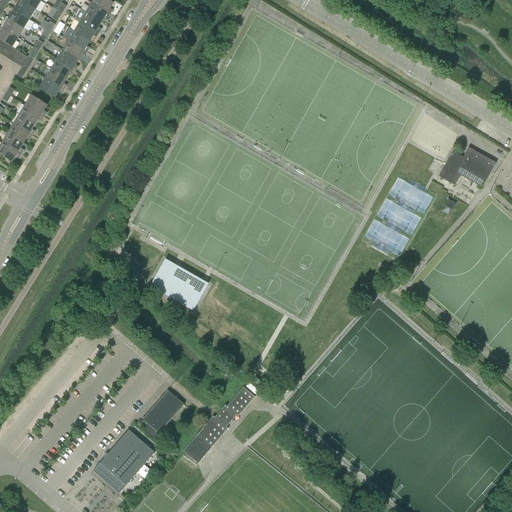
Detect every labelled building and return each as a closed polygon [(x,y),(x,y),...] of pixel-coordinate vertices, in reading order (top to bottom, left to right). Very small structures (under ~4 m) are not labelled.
[(41,1),(39,0),(20,0),(20,1),(36,11),(41,1)] [(94,0),(92,4),(110,15),(113,11),(110,9),(113,4),(106,0),(94,0)] [(36,11),(20,1),(14,10),(30,20),(36,11)] [(86,13),(102,23),(105,18),(108,19),(110,15),(92,4),(86,13)] [(65,9),(60,6),(57,11),(62,14),(65,9)] [(14,10),(8,19),(24,29),(30,20),(14,10)] [(57,11),(53,17),(58,20),(62,14),(57,11)] [(80,23),(99,34),(101,30),(98,28),(102,23),(86,13),(80,23)] [(8,19),(2,29),(19,38),(24,29),(8,19)] [(60,22),(55,32),(60,34),(65,25),(60,22)] [(75,32),(90,42),(93,37),(96,38),(99,34),(80,23),(75,32)] [(54,27),(49,24),(45,30),(50,33),(54,27)] [(7,45),(12,48),(13,48),(19,38),(2,29),(0,32),(0,40),(2,42),(7,45)] [(42,36),(47,39),(50,33),(45,30),(42,36)] [(69,41),(88,53),(90,49),(87,47),(90,42),(75,32),(69,41)] [(40,50),(42,46),(44,44),(39,41),(35,47),(40,50)] [(52,50),(55,44),(48,41),(45,46),(52,50)] [(63,51),(79,60),(82,55),(85,57),(88,53),(69,41),(63,51)] [(6,58),(12,48),(7,45),(0,55),(6,58)] [(17,51),(13,48),(12,48),(6,58),(11,61),(17,51)] [(16,64),(22,54),(17,51),(11,61),(16,64)] [(79,60),(63,51),(57,60),(76,71),(78,67),(75,66),(79,60)] [(22,54),(16,64),(22,68),(24,64),(28,58),(22,54)] [(24,64),(29,67),(33,62),(28,58),(24,64)] [(76,71),(57,60),(51,69),(67,79),(70,74),(73,76),(76,71)] [(29,67),(24,64),(22,68),(21,70),(22,71),(26,73),(29,67)] [(67,79),(51,69),(46,79),(64,90),(67,86),(64,84),(67,79)] [(26,73),(22,71),(21,70),(17,76),(22,79),(26,73)] [(64,90),(46,79),(40,88),(55,98),(59,93),(62,94),(64,90)] [(6,94),(11,97),(15,91),(9,88),(6,94)] [(11,97),(6,94),(2,100),(7,103),(11,97)] [(25,106),(44,118),(47,113),(44,111),(47,106),(31,96),(25,106)] [(44,118),(25,106),(20,115),(35,125),(39,120),(42,122),(44,118)] [(14,125),(33,136),(35,132),(32,130),(35,125),(20,115),(14,125)] [(33,136),(14,125),(8,134),(24,144),(27,138),(30,140),(33,136)] [(2,143),(21,155),(24,151),(20,149),(24,144),(8,134),(2,143)] [(21,155),(2,143),(0,146),(0,155),(12,163),(15,157),(18,159),(21,155)] [(482,188),(496,164),(469,148),(463,158),(453,153),(439,177),(455,186),(461,176),(482,188)] [(164,269),(153,288),(194,312),(208,288),(190,278),(188,282),(164,269)] [(250,366),(260,354),(236,334),(226,345),(250,366)] [(274,369),(259,357),(251,367),(266,379),(274,369)] [(254,376),(251,380),(260,388),(263,384),(254,376)] [(249,383),(246,387),(255,395),(258,391),(249,383)] [(238,417),(255,398),(244,388),(227,407),(226,405),(215,418),(213,416),(183,452),(198,465),(228,429),(226,428),(237,416),(238,417)] [(159,434),(184,405),(168,391),(143,420),(159,434)] [(93,471),(119,494),(155,453),(153,451),(129,430),(93,471)]
